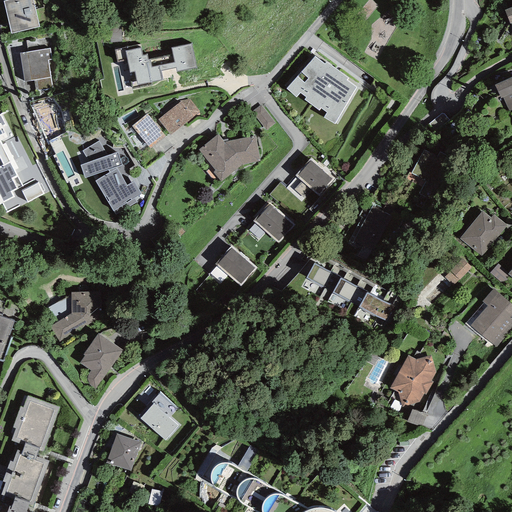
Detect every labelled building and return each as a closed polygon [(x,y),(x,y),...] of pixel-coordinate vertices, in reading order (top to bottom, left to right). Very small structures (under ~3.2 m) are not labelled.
[(32,0),(8,0),(4,1),(11,33),(39,27),(32,0)] [(24,82),(34,80),(36,91),(52,88),(48,60),(52,59),(50,49),(19,53),(24,82)] [(199,79),(195,59),(148,68),(145,56),(112,63),(119,98),(137,94),(138,99),(164,94),(163,86),(199,79)] [(324,64),(315,56),(287,89),(296,97),(300,93),(306,97),(304,100),(319,111),(320,108),(327,112),(323,118),(335,124),(356,87),(346,81),(348,78),(326,62),(324,64)] [(511,76),(494,85),(500,98),(502,98),(509,113),(511,111),(511,76)] [(199,112),(190,99),(179,101),(180,102),(158,119),(171,135),(199,112)] [(275,122),(261,104),(252,111),(266,129),(275,122)] [(0,204),(15,197),(12,192),(23,186),(15,170),(18,168),(5,143),(2,145),(0,141),(7,137),(2,128),(6,126),(0,114),(0,204)] [(165,136),(147,114),(131,126),(150,149),(165,136)] [(218,134),(198,150),(215,171),(213,172),(221,181),(242,164),(260,161),(255,136),(224,142),(218,134)] [(99,141),(82,151),(90,162),(80,165),(85,178),(108,170),(110,172),(95,181),(116,215),(137,203),(134,198),(141,194),(134,182),(126,186),(116,167),(121,165),(117,153),(107,155),(99,141)] [(437,157),(424,150),(411,173),(426,181),(419,194),(431,201),(454,160),(440,152),(437,157)] [(331,179),(310,161),(298,175),(319,193),(331,179)] [(22,191),(27,202),(44,194),(38,183),(22,191)] [(367,200),(358,216),(362,218),(348,242),(371,254),(396,209),(386,204),(383,209),(367,200)] [(292,225),(269,205),(255,221),(278,241),(292,225)] [(490,218),(482,211),(459,239),(481,257),(507,226),(493,214),(490,218)] [(254,269),(231,249),(218,264),(240,284),(254,269)] [(453,285),(471,266),(462,257),(444,276),(453,285)] [(393,307),(314,263),(306,278),(385,321),(393,307)] [(511,303),(493,288),(482,301),(483,303),(466,323),(496,348),(511,329),(511,303)] [(97,292),(71,292),(71,294),(48,308),(56,322),(50,326),(59,342),(97,318),(97,292)] [(2,315),(0,314),(0,360),(2,361),(11,338),(9,337),(14,321),(1,317),(2,315)] [(95,389),(123,351),(98,333),(83,355),(85,356),(79,363),(90,371),(88,376),(87,379),(88,384),(95,389)] [(415,359),(408,355),(389,388),(398,392),(402,407),(419,402),(424,394),(426,395),(433,382),(431,381),(436,373),(431,356),(415,359)] [(177,408),(160,392),(151,402),(153,403),(140,418),(165,441),(178,426),(169,418),(177,408)] [(59,408),(28,396),(23,408),(20,406),(12,427),(15,428),(11,440),(24,445),(25,443),(39,448),(38,450),(43,452),(59,408)] [(140,442),(116,434),(106,463),(130,471),(140,442)] [(38,450),(39,448),(25,443),(24,445),(22,452),(17,450),(13,461),(10,460),(2,481),(5,482),(0,495),(13,500),(14,498),(29,503),(28,506),(32,508),(49,460),(36,456),(38,450)] [(335,511),(334,511),(331,510),(329,509),(326,509),(322,508),(320,508),(316,508),(312,509),(310,510),(282,495),(283,494),(257,479),(258,478),(238,467),(235,465),(232,464),(229,463),(226,463),(223,463),(219,464),(217,464),(215,466),(214,466),(212,469),(211,471),(210,474),(210,477),(210,480),(211,483),(213,486),(215,488),(238,499),(239,501),(241,503),(257,511),(335,511)] [(29,503),(14,498),(13,500),(11,506),(9,506),(7,511),(28,511),(26,511),(28,506),(29,503)]
